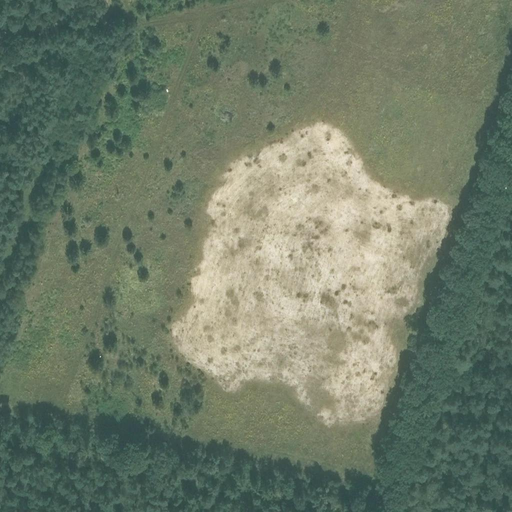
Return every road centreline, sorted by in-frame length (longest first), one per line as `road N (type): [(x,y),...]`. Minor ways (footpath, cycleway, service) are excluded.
road 1 (track): [(385,495),(0,412)]
road 2 (track): [(385,495),(511,124)]
road 3 (track): [(107,0),(101,15),(0,36)]
